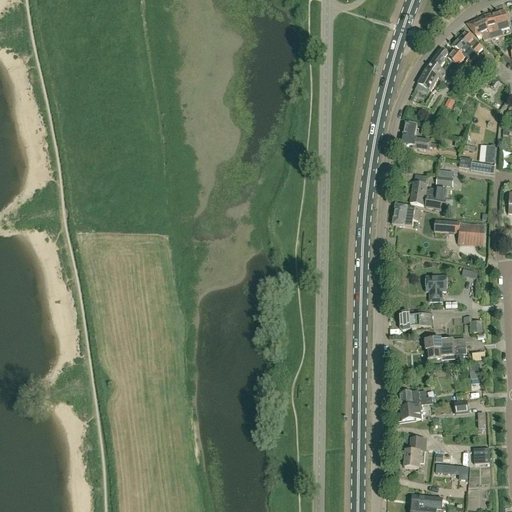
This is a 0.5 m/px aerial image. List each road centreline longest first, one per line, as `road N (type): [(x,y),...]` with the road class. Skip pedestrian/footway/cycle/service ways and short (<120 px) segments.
road 1 (residential): [(377,511),(394,127),(431,50),(490,0)]
road 2 (primary): [(358,511),(365,200),(386,83),(413,0)]
road 3 (tertiary): [(318,511),(327,0)]
